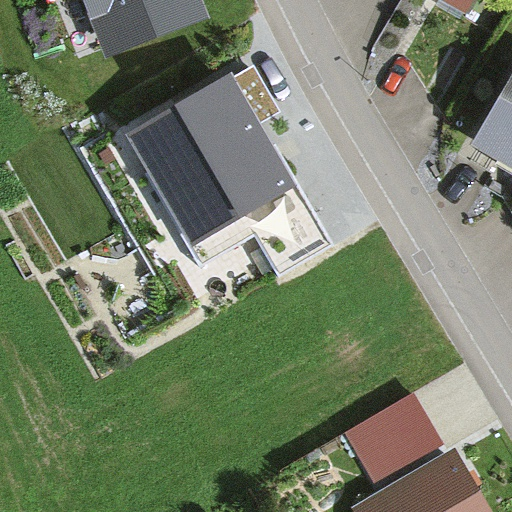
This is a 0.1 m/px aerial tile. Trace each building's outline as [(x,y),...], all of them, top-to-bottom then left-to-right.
[(85,0),(107,53),(204,15),(197,0),(85,0)] [(326,242),(229,77),(129,136),(202,259),(256,228),(280,269),(326,242)] [(511,96),(487,144),(511,157),(511,96)] [(436,441),(412,399),(350,434),(375,476),(436,441)] [(485,511),(453,455),(357,510),(357,511),(485,511)]
